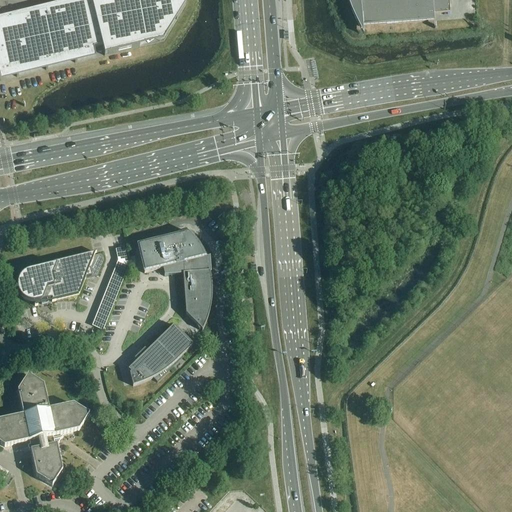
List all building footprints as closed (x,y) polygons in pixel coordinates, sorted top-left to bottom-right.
[(163,42),(186,6),(185,0),(79,0),(0,19),(0,51),(5,71),(102,47),(104,57),(163,42)] [(346,0),(348,4),(349,7),(350,10),(352,15),(353,17),(355,21),(356,24),(358,27),(363,38),(362,27),(434,22),(433,15),(449,13),(448,0),(346,0)] [(201,332),(202,332),(204,328),(206,324),(207,320),(208,318),(209,315),(210,312),(210,308),(211,303),(212,299),(212,295),(212,292),(212,288),(210,274),(211,274),(210,258),(205,259),(203,257),(201,252),(196,245),(192,239),(185,232),(172,238),(173,239),(138,248),(138,249),(137,249),(139,260),(140,260),(144,275),(162,270),(164,278),(183,276),(186,316),(193,323),(192,324),(200,331),(201,331),(202,332),(201,332)] [(95,255),(96,255),(96,254),(29,270),(29,271),(30,273),(28,273),(27,274),(25,275),(24,276),(22,277),(21,278),(20,279),(19,280),(19,282),(18,283),(18,285),(17,287),(17,288),(17,290),(18,291),(18,293),(19,295),(19,296),(20,297),(21,299),(22,300),(23,301),(25,302),(26,303),(28,303),(29,304),(31,304),(32,305),(34,305),(41,303),(42,306),(48,305),(47,302),(52,301),(52,302),(52,303),(79,297),(85,280),(91,278),(97,276),(103,262),(103,261),(103,260),(103,259),(102,258),(101,257),(100,257),(99,257),(94,258),(95,255)] [(128,372),(130,374),(129,375),(133,388),(136,387),(138,386),(143,384),(148,382),(153,380),(157,384),(183,359),(182,357),(185,355),(188,351),(193,346),(192,346),(182,336),(182,335),(175,327),(174,328),(173,327),(147,353),(145,350),(134,361),(137,363),(128,372)] [(89,416),(73,406),(49,411),(44,387),(28,377),(18,393),(23,417),(0,421),(0,445),(4,448),(29,443),(30,446),(28,446),(29,451),(33,450),(33,451),(30,452),(36,478),(52,488),(62,472),(57,446),(55,447),(54,445),(59,444),(63,437),(53,439),(53,438),(79,432),(89,416)]
